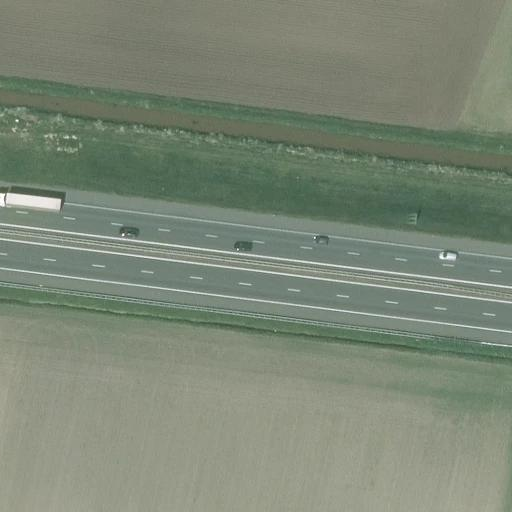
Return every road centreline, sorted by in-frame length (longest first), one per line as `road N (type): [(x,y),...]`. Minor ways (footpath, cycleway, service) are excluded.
road 1 (motorway): [(511,273),(0,210)]
road 2 (motorway): [(0,262),(511,324)]
